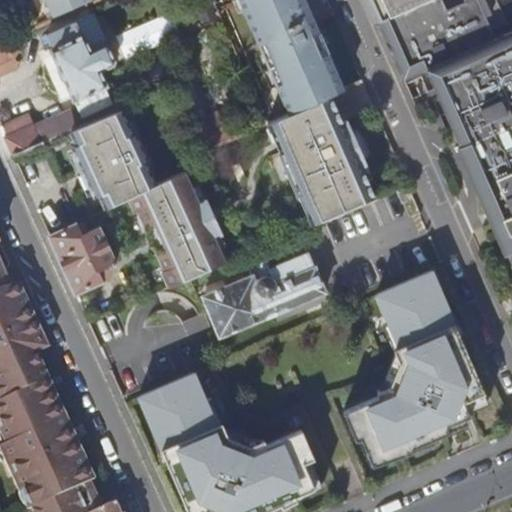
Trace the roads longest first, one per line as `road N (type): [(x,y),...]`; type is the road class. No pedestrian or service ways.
road 1 (residential): [(353,0),(404,117),(429,201),(454,228),(511,368)]
road 2 (residential): [(0,180),(149,511)]
